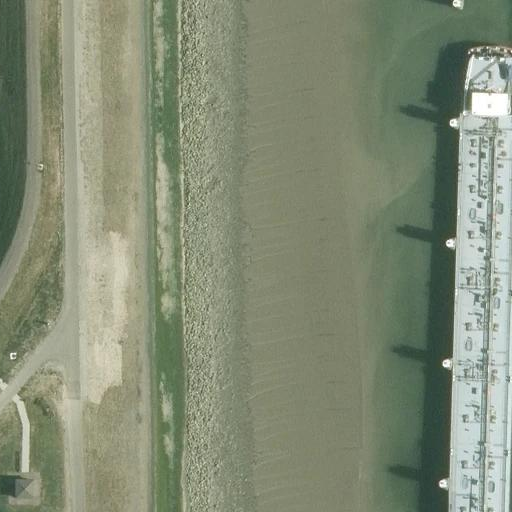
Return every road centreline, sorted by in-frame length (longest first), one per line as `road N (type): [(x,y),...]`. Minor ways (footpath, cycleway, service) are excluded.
road 1 (unclassified): [(71,338),(71,0)]
road 2 (unclassified): [(77,511),(71,338)]
